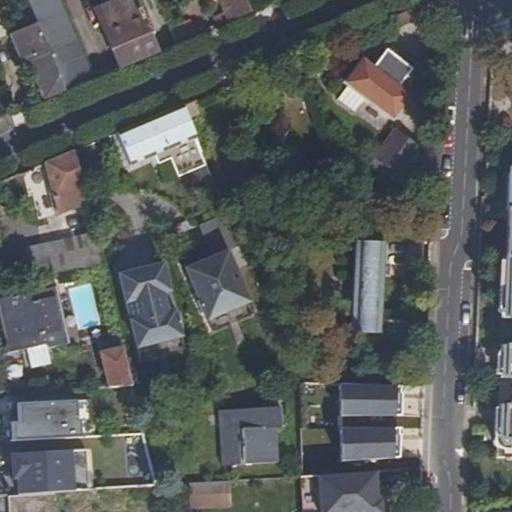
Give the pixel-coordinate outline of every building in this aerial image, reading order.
[(29,0),(39,24),(66,89),(90,78),(57,0),(29,0)] [(121,0),(98,9),(121,66),(158,49),(136,0),(121,0)] [(220,0),(225,12),(229,20),(250,11),(245,0),(220,0)] [(214,17),(217,25),(229,20),(225,12),(214,17)] [(396,25),(392,14),(373,22),(378,33),(396,25)] [(188,21),(170,29),(175,42),(194,34),(188,21)] [(66,89),(39,24),(12,36),(24,64),(31,61),(46,97),(66,89)] [(372,64),(383,72),(392,60),(381,52),(372,64)] [(363,97),(391,117),(410,92),(383,72),(372,64),(362,56),(343,81),(346,84),(363,97)] [(353,110),(363,97),(346,84),(336,98),(353,110)] [(204,93),(180,104),(198,146),(222,136),(204,93)] [(198,146),(180,104),(137,122),(115,132),(124,154),(128,165),(154,154),(157,163),(170,158),(178,176),(191,171),(198,187),(213,181),(198,146)] [(368,166),(392,183),(419,147),(394,129),(368,166)] [(71,150),(43,162),(55,212),(84,201),(71,150)] [(511,318),(511,168),(511,169),(511,205),(507,204),(502,318),(511,318)] [(92,232),(59,239),(62,252),(95,245),(92,232)] [(24,247),(31,277),(99,262),(95,245),(62,252),(59,239),(24,247)] [(350,330),(380,332),(384,241),(354,239),(350,330)] [(210,266),(187,276),(197,298),(194,300),(199,312),(202,311),(210,330),(252,313),(226,250),(207,258),(210,266)] [(182,263),(187,276),(210,266),(207,258),(205,254),(182,263)] [(137,269),(139,277),(163,271),(160,259),(136,265),(137,269)] [(137,269),(117,274),(139,359),(183,348),(177,328),(181,327),(177,315),(174,316),(173,309),(166,311),(161,292),(168,290),(163,271),(139,277),(137,269)] [(45,344),(46,348),(68,343),(55,285),(0,297),(0,320),(8,352),(45,344)] [(494,458),(511,458),(511,346),(499,346),(494,458)] [(129,384),(121,349),(99,353),(107,385),(129,384)] [(398,414),(399,385),(338,383),(338,415),(398,414)] [(107,385),(90,386),(90,396),(116,396),(123,423),(138,419),(134,400),(129,384),(107,385)] [(230,409),(246,463),(273,461),(271,428),(279,427),(277,406),(230,409)] [(246,463),(230,409),(216,410),(219,465),(246,463)] [(398,427),(338,427),(338,460),(397,460),(398,427)] [(102,474),(106,488),(155,484),(142,435),(122,440),(128,466),(102,474)] [(8,495),(38,493),(37,471),(7,474),(8,495)] [(378,473),(319,475),(320,511),(384,511),(384,499),(379,499),(378,473)] [(188,482),(189,505),(227,502),(226,480),(188,482)] [(38,493),(8,495),(8,511),(54,511),(54,492),(38,493)]
